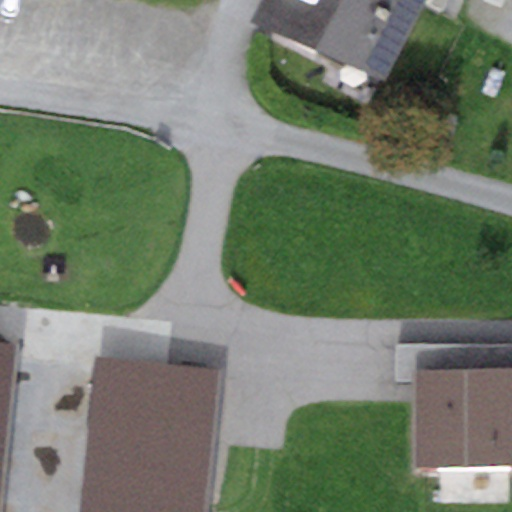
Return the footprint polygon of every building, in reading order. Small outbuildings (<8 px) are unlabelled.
[(271,0),(261,22),(333,60),(338,51),(382,73),(419,0),(271,0)] [(421,0),(443,11),(447,0),(421,0)] [(398,383),(420,382),(422,467),(511,466),(511,346),(396,347),(398,383)] [(0,460),(11,353),(0,351),(0,460)] [(218,374),(101,361),(97,404),(100,404),(88,511),(168,511),(171,486),(206,489),(218,374)]
